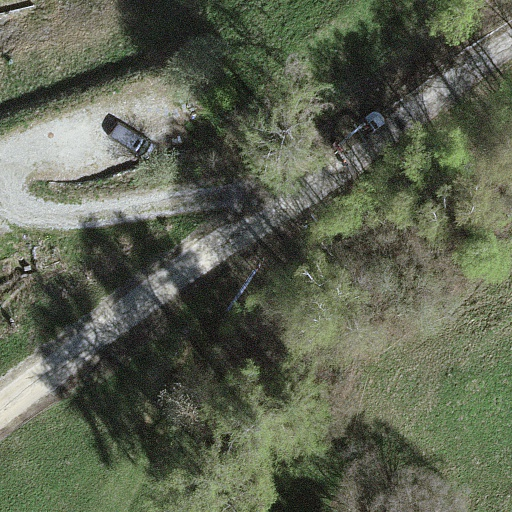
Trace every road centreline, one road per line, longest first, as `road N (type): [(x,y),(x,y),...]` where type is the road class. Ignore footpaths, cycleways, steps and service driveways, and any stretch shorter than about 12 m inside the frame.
road 1 (unclassified): [(511,41),(0,411)]
road 2 (track): [(127,119),(7,157),(3,184),(45,211),(164,204),(295,180),(308,192)]
